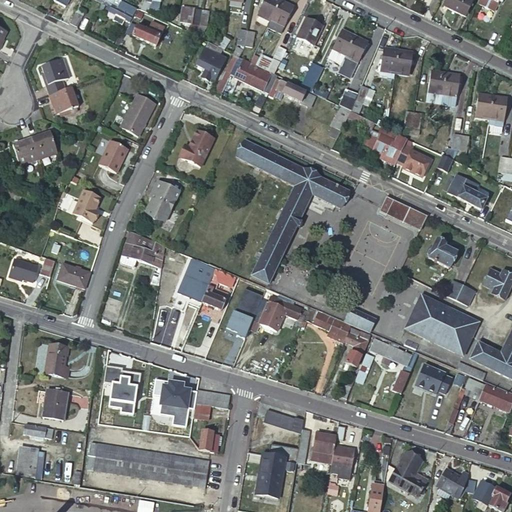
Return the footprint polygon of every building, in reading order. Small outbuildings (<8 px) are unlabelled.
[(122,0),(98,0),(112,6),(109,11),(116,14),(114,19),(123,23),(125,19),(129,21),(136,6),(122,0)] [(282,2),(278,0),(267,0),(261,13),(274,19),(282,2)] [(296,5),(285,0),(283,0),(282,2),(295,8),(296,5)] [(473,2),(468,0),(447,0),(444,7),(465,17),(473,2)] [(478,0),(477,3),(493,11),(497,3),(498,0),(478,0)] [(511,12),(511,1),(508,0),(505,0),(502,8),(511,12)] [(295,8),(282,2),(274,19),(270,26),(283,33),(295,8)] [(159,12),(160,4),(152,3),(150,11),(159,12)] [(181,22),(192,24),(194,10),(184,8),(181,22)] [(202,11),(194,10),(192,24),(199,26),(202,11)] [(83,15),(75,11),(69,23),(77,28),(83,15)] [(210,12),(202,11),(199,26),(207,28),(210,12)] [(165,26),(153,19),(148,29),(137,23),(132,33),(156,44),(165,26)] [(324,27),(307,19),(298,39),(314,47),(324,27)] [(192,24),(186,31),(193,34),(199,26),(192,24)] [(199,26),(193,34),(199,37),(207,28),(199,26)] [(356,38),(357,36),(343,29),(342,32),(356,38)] [(251,31),(243,30),(240,45),(234,54),(239,56),(242,58),(249,47),(251,31)] [(259,32),(251,31),(249,47),(257,48),(259,32)] [(356,38),(342,32),(330,58),(344,65),(348,56),(356,38)] [(369,44),(370,41),(357,36),(356,38),(369,44)] [(369,44),(356,38),(348,56),(361,62),(369,44)] [(216,45),(207,41),(203,48),(201,47),(193,64),(203,69),(199,76),(207,80),(211,71),(215,73),(223,57),(216,54),(220,47),(216,45)] [(282,64),(288,51),(281,47),(275,61),(282,64)] [(397,53),(383,50),(379,77),(393,80),(394,72),(397,53)] [(412,55),(397,53),(394,72),(409,74),(412,55)] [(234,54),(214,95),(220,98),(221,96),(228,80),(230,75),(239,56),(234,54)] [(253,63),(242,58),(239,56),(230,75),(236,77),(235,79),(263,93),(264,90),(272,73),(257,67),(258,66),(253,63)] [(41,76),(39,76),(45,95),(62,90),(58,80),(65,78),(58,59),(38,66),(41,76)] [(275,61),(272,67),(279,70),(282,64),(275,61)] [(264,63),(262,67),(277,75),(279,70),(272,67),(264,63)] [(321,69),(314,65),(307,78),(315,82),(321,69)] [(276,76),(277,75),(262,67),(258,66),(257,67),(272,73),(276,76)] [(276,76),(272,73),(264,90),(269,92),(275,78),(276,76)] [(426,104),(440,106),(445,78),(430,75),(426,104)] [(311,97),(275,78),(269,92),(266,98),(270,101),(271,99),(278,102),(282,94),(300,103),(299,105),(305,108),(311,97)] [(440,106),(455,109),(460,80),(445,78),(440,106)] [(233,83),(228,80),(221,96),(226,98),(233,83)] [(348,103),(356,84),(349,81),(341,100),(348,103)] [(363,87),(356,84),(348,103),(356,106),(363,87)] [(62,90),(45,95),(49,105),(51,104),(54,113),(75,106),(68,87),(62,90)] [(370,90),(363,87),(356,106),(353,112),(364,117),(365,114),(361,112),(370,90)] [(156,103),(138,94),(121,129),(139,137),(156,103)] [(475,116),(489,119),(492,100),(478,98),(475,116)] [(503,129),(504,121),(507,103),(492,100),(489,119),(488,127),(503,129)] [(346,119),(349,112),(340,108),(335,118),(334,118),(330,125),(340,130),(346,119)] [(397,133),(383,126),(364,117),(353,112),(350,110),(349,112),(346,119),(370,131),(363,148),(373,153),(372,156),(395,166),(408,138),(405,137),(397,133)] [(414,114),(406,113),(403,127),(411,129),(414,114)] [(421,115),(414,114),(411,129),(419,130),(421,115)] [(35,157),(54,149),(47,130),(37,134),(36,132),(27,135),(35,157)] [(189,148),(187,147),(181,160),(199,169),(213,140),(197,132),(189,148)] [(17,164),(35,157),(27,135),(17,139),(18,142),(9,145),(17,164)] [(447,149),(441,155),(451,159),(458,152),(461,138),(453,136),(450,151),(447,149)] [(466,154),(469,139),(461,138),(458,152),(466,154)] [(126,148),(107,140),(96,164),(114,173),(126,148)] [(265,152),(245,142),(236,159),(295,188),(251,278),(268,287),(312,196),(341,210),(349,193),(265,152)] [(178,158),(181,160),(187,147),(184,146),(178,158)] [(402,170),(421,179),(430,161),(411,152),(402,170)] [(441,155),(436,167),(447,172),(453,160),(451,159),(441,155)] [(508,160),(500,158),(497,172),(505,174),(508,160)] [(457,173),(447,194),(481,210),(487,197),(476,191),(480,184),(457,173)] [(156,184),(150,196),(154,198),(152,203),(151,202),(145,213),(149,219),(158,223),(165,224),(179,195),(156,184)] [(511,200),(511,189),(505,186),(503,184),(491,210),(492,211),(504,217),(511,200)] [(101,199),(84,191),(72,214),(92,224),(97,212),(95,211),(101,199)] [(394,201),(387,198),(382,207),(379,213),(387,217),(394,201)] [(405,206),(394,201),(387,217),(420,233),(428,217),(405,206)] [(154,255),(157,246),(129,236),(126,245),(154,255)] [(446,245),(437,240),(432,250),(430,249),(427,257),(429,257),(428,259),(450,270),(457,254),(444,248),(446,245)] [(61,243),(54,241),(50,250),(58,253),(61,243)] [(165,247),(158,244),(157,246),(154,255),(126,245),(126,244),(121,256),(135,261),(161,270),(165,247)] [(135,261),(121,256),(119,262),(121,266),(129,269),(132,267),(135,261)] [(54,262),(46,260),(43,272),(50,274),(54,262)] [(37,271),(14,264),(9,281),(15,283),(16,281),(32,286),(37,271)] [(89,274),(63,265),(57,282),(83,290),(89,274)] [(500,275),(491,270),(483,287),(490,290),(488,294),(505,302),(511,286),(511,275),(502,271),(500,275)] [(237,281),(215,272),(210,285),(201,305),(221,313),(227,297),(216,292),(219,286),(228,289),(235,285),(237,281)] [(201,305),(210,285),(186,275),(176,300),(173,309),(183,313),(187,304),(199,309),(201,305)] [(475,291),(453,281),(446,295),(468,306),(475,291)] [(237,338),(245,342),(248,334),(253,321),(261,300),(254,298),(255,295),(244,291),(235,315),(233,314),(226,332),(238,336),(237,338)] [(300,328),(304,319),(299,317),(301,311),(293,308),(294,304),(272,295),(260,325),(276,332),(283,316),(296,322),(295,326),(300,328)] [(479,323),(422,296),(405,331),(463,358),(479,323)] [(318,312),(308,308),(304,319),(300,328),(299,330),(305,333),(309,324),(312,325),(317,315),(318,312)] [(351,309),(344,323),(351,326),(370,334),(376,321),(351,309)] [(317,315),(312,325),(333,335),(331,341),(344,346),(345,344),(349,331),(323,319),(323,317),(317,315)] [(253,321),(248,334),(255,337),(260,325),(260,324),(253,321)] [(350,328),(349,331),(345,344),(355,348),(353,356),(350,355),(347,366),(359,370),(374,339),(350,328)] [(511,331),(502,354),(479,343),(470,361),(511,381),(511,331)] [(400,347),(392,343),(390,348),(378,342),(373,353),(407,368),(412,358),(397,352),(400,347)] [(67,348),(48,345),(45,374),(67,377),(68,368),(65,368),(67,348)] [(370,354),(366,361),(374,365),(378,358),(370,354)] [(374,365),(366,361),(360,374),(369,377),(374,365)] [(459,363),(456,370),(467,375),(482,382),(485,375),(459,363)] [(447,394),(454,377),(425,365),(416,386),(438,394),(439,391),(447,394)] [(122,371),(105,368),(103,385),(111,386),(107,410),(120,411),(121,412),(122,405),(134,407),(136,390),(138,391),(140,376),(129,375),(128,381),(121,379),(121,374),(122,371)] [(392,393),(401,396),(410,376),(401,373),(392,393)] [(511,396),(470,380),(467,389),(482,396),(480,402),(509,414),(511,406),(511,396)] [(198,393),(167,389),(167,383),(153,381),(151,396),(161,397),(158,415),(172,417),(171,425),(185,427),(188,409),(195,410),(195,406),(198,393)] [(352,389),(345,386),(340,397),(347,400),(352,389)] [(467,389),(463,387),(461,391),(448,424),(453,426),(458,412),(457,412),(467,389)] [(66,394),(46,391),(43,418),(63,421),(66,394)] [(229,398),(198,393),(195,406),(212,409),(227,412),(229,398)] [(210,422),(212,409),(195,406),(193,420),(210,422)] [(301,433),(303,422),(295,420),(294,423),(267,413),(265,421),(301,433)] [(301,433),(265,421),(263,426),(300,438),(301,433)] [(50,439),(51,429),(24,426),(22,435),(50,439)] [(345,430),(338,429),(336,439),(336,442),(343,443),(345,430)] [(200,433),(197,448),(197,451),(208,453),(207,455),(212,455),(212,454),(213,452),(216,453),(218,438),(211,437),(212,435),(200,433)] [(301,433),(300,438),(298,451),(297,462),(305,463),(309,434),(301,433)] [(336,442),(336,439),(316,436),(312,460),(320,461),(320,465),(331,467),(335,448),(336,442)] [(389,454),(390,438),(374,437),(373,453),(389,454)] [(182,460),(96,446),(91,472),(177,486),(182,460)] [(268,458),(264,457),(264,458),(296,463),(297,462),(298,451),(270,446),(268,458)] [(20,447),(16,475),(38,478),(39,472),(32,471),(35,451),(35,449),(20,447)] [(343,449),(335,448),(331,467),(330,477),(338,479),(338,480),(349,482),(354,455),(353,455),(343,453),(343,449)] [(42,452),(35,451),(32,471),(39,472),(42,452)] [(422,464),(405,455),(400,464),(389,486),(418,501),(421,496),(422,497),(425,492),(423,491),(425,487),(414,481),(417,474),(422,464)] [(296,463),(264,458),(257,496),(279,500),(284,463),(296,465),(296,463)] [(206,464),(182,460),(177,486),(202,490),(206,464)] [(479,472),(470,470),(469,480),(468,483),(477,485),(479,472)] [(468,483),(469,480),(464,477),(462,481),(446,473),(441,484),(439,483),(436,489),(462,501),(467,491),(468,483)] [(429,480),(417,474),(414,481),(425,487),(429,480)] [(496,493),(482,485),(475,496),(477,498),(474,503),(491,511),(505,511),(508,507),(506,507),(511,499),(497,492),(496,493)] [(381,511),(384,492),(373,491),(369,511),(381,511)]
